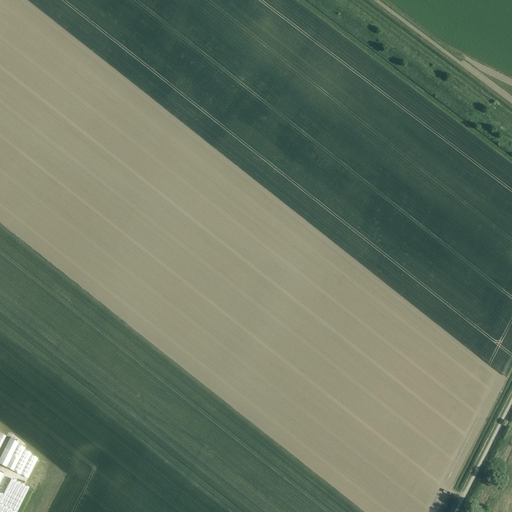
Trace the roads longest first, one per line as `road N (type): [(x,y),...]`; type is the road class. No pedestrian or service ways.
road 1 (track): [(326,0),(511,141)]
road 2 (unclassified): [(455,511),(511,399)]
